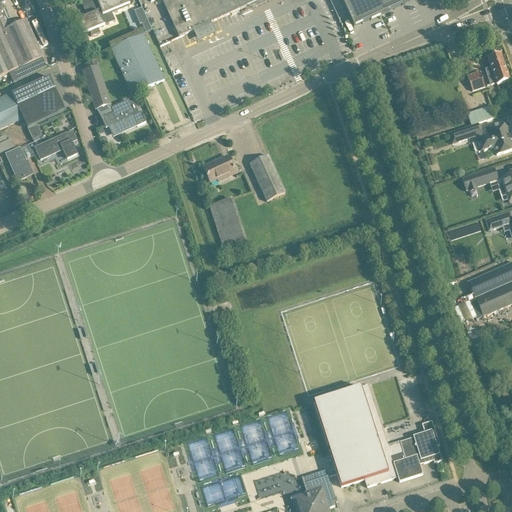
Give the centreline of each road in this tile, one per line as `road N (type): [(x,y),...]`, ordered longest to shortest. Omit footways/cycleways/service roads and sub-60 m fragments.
road 1 (unclassified): [(474,482),(341,71)]
road 2 (unclassified): [(104,180),(341,71)]
road 3 (unclassified): [(104,180),(39,0)]
